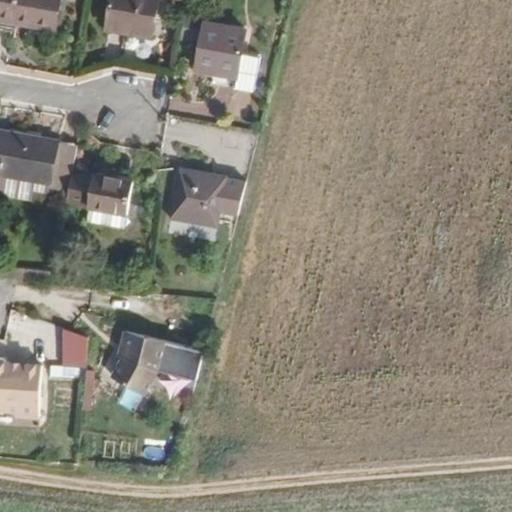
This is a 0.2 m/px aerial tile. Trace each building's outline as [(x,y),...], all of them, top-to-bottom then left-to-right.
[(0,0),(0,21),(60,33),(66,0),(0,0)] [(154,45),(162,1),(159,0),(114,0),(108,37),(154,45)] [(243,57),(248,36),(207,28),(199,74),(212,77),(210,87),(237,93),(237,90),(243,57)] [(259,104),(266,72),(243,57),(237,90),(259,104)] [(74,178),(79,149),(13,136),(12,140),(0,137),(0,177),(40,185),(72,191),(74,178)] [(230,184),(230,182),(186,173),(177,223),(221,231),(223,220),(230,184)] [(0,196),(37,203),(40,185),(0,177),(0,196)] [(134,220),(140,187),(100,179),(100,183),(74,178),(72,191),(69,207),(94,212),(134,220)] [(237,234),(244,198),(230,184),(223,220),(237,234)] [(131,233),(134,220),(94,212),(91,226),(131,233)] [(0,289),(52,294),(53,283),(0,277),(0,289)] [(81,295),(83,281),(67,280),(65,293),(81,295)] [(65,330),(64,362),(91,364),(92,331),(65,330)] [(159,386),(167,358),(128,347),(123,363),(127,365),(126,373),(115,392),(146,410),(159,386)] [(43,425),(44,373),(12,373),(7,367),(0,367),(0,419),(19,420),(19,424),(43,425)]
